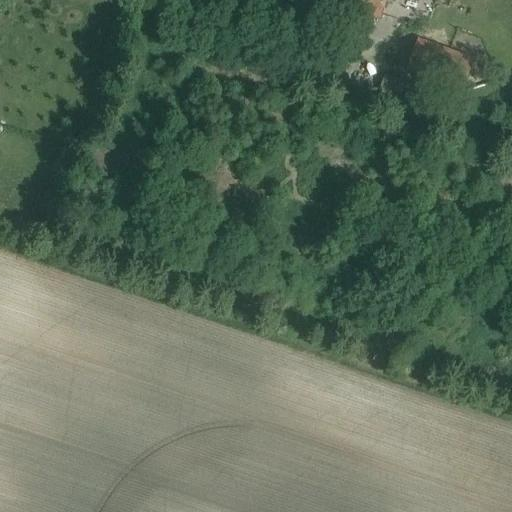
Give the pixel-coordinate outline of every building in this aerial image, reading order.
[(343,0),(342,6),(351,9),(348,20),(364,25),(368,15),(381,19),(387,0),(343,0)] [(419,40),(424,26),(403,18),(397,32),(419,40)] [(468,65),(408,44),(398,73),(416,80),(420,70),(462,84),(468,65)] [(473,72),(469,82),(483,87),(486,77),(473,72)] [(402,99),(408,82),(387,75),(381,92),(402,99)]
